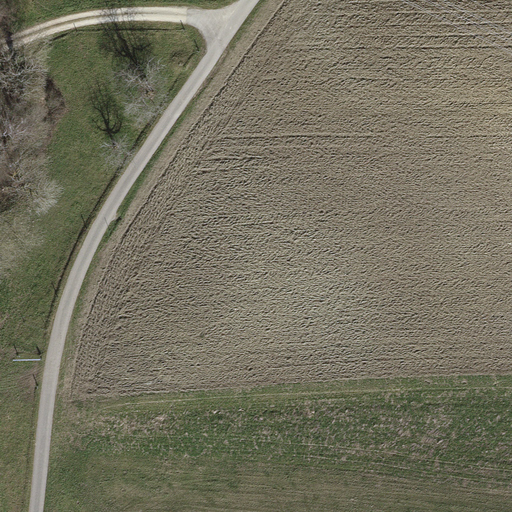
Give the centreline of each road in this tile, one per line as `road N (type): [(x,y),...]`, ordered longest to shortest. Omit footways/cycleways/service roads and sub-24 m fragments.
road 1 (track): [(36,511),(48,392),(77,273),(115,200),(228,32)]
road 2 (track): [(228,32),(187,16),(100,17),(0,46)]
